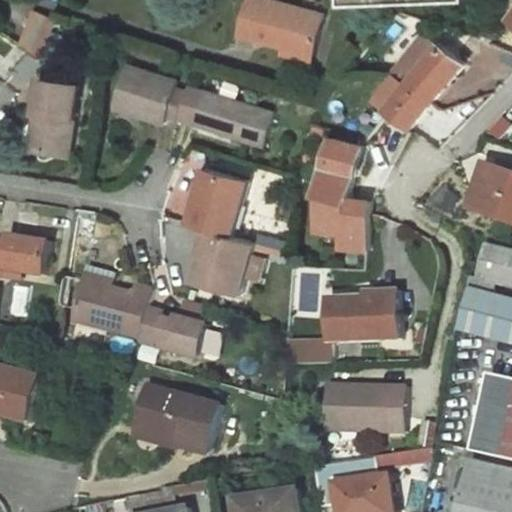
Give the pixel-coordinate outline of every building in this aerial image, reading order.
[(325,16),(267,0),(251,0),(241,34),(286,46),(315,53),(325,16)] [(57,21),(32,9),(19,42),(41,57),(57,21)] [(389,110),(391,111),(413,129),(466,65),(441,44),(389,110)] [(282,55),(313,63),(315,53),(286,46),(282,55)] [(115,108),(163,122),(165,115),(176,81),(178,75),(129,60),(115,108)] [(81,84),(42,77),(35,114),(42,115),(37,150),(70,156),(81,84)] [(176,81),(165,115),(179,119),(190,85),(176,81)] [(179,119),(263,145),(273,110),(190,85),(179,119)] [(35,114),(30,149),(37,150),(42,115),(35,114)] [(371,250),(375,201),(352,197),(367,146),(337,139),(328,170),(316,230),(342,234),(341,247),(371,250)] [(252,180),(205,166),(196,194),(202,196),(194,223),(214,229),(236,236),(252,180)] [(511,174),(491,167),(477,212),(511,223),(511,174)] [(80,210),(76,235),(93,238),(97,213),(80,210)] [(208,251),(200,280),(245,293),(259,242),(236,236),(214,229),(213,233),(208,251)] [(213,233),(208,231),(203,250),(208,251),(213,233)] [(48,276),(53,242),(13,236),(12,242),(0,240),(0,276),(7,277),(8,270),(25,272),(48,276)] [(463,328),(511,341),(511,299),(502,297),(506,283),(511,284),(511,252),(491,247),(479,291),(474,290),(463,328)] [(7,277),(24,280),(25,272),(8,270),(7,277)] [(116,282),(92,275),(91,281),(115,288),(116,282)] [(150,314),(156,291),(141,287),(138,295),(115,288),(91,281),(79,320),(144,338),(150,314)] [(404,292),(369,293),(370,298),(370,302),(404,301),(404,292)] [(370,298),(332,299),(334,343),(406,341),(404,301),(370,302),(370,298)] [(185,314),(210,318),(213,305),(188,300),(185,314)] [(202,360),(212,327),(181,318),(180,323),(150,314),(144,338),(143,343),(202,360)] [(0,412),(33,421),(44,377),(0,365),(0,412)] [(411,387),(331,386),(330,429),(408,431),(411,387)] [(225,407),(154,389),(142,432),(184,442),(183,448),(212,455),(225,407)] [(142,432),(141,437),(183,448),(184,442),(142,432)] [(381,456),(383,469),(433,462),(436,448),(381,456)] [(511,511),(511,470),(477,462),(474,475),(465,473),(462,487),(471,489),(465,511),(511,511)] [(398,511),(394,475),(340,484),(345,511),(398,511)] [(146,494),(149,511),(186,504),(182,485),(164,487),(165,490),(146,494)] [(304,511),(301,490),(238,499),(240,511),(304,511)]
